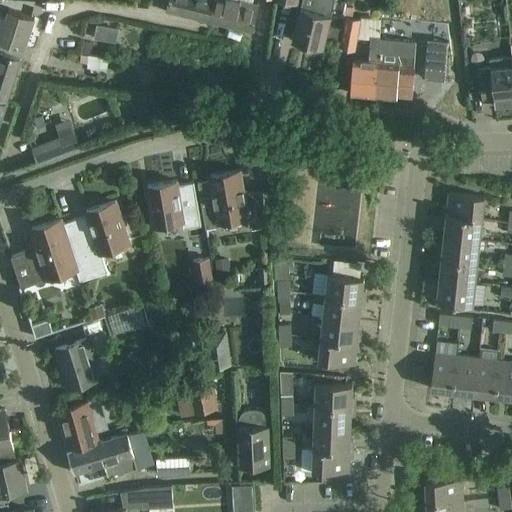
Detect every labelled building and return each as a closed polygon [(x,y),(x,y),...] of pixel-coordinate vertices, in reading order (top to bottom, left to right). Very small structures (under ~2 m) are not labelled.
[(169,0),(167,10),(209,20),(213,0),(169,0)] [(213,0),(209,20),(251,30),(253,21),(255,22),(255,20),(254,20),(257,5),(245,2),(245,0),(213,0)] [(341,41),(343,28),(346,16),(339,15),(336,26),(329,25),(334,0),(302,0),(292,41),(323,48),(326,37),(341,41)] [(0,38),(4,39),(3,40),(24,47),(34,17),(8,9),(7,14),(0,11),(0,38)] [(355,60),(352,94),(374,96),(378,62),(379,50),(380,37),(380,32),(381,18),(362,17),(362,19),(346,16),(343,28),(341,41),(340,45),(357,49),(359,38),(371,39),(369,61),(355,60)] [(110,46),(112,34),(98,33),(96,44),(110,46)] [(101,47),(101,60),(121,61),(122,48),(101,47)] [(0,98),(6,101),(20,59),(1,53),(0,55),(0,98)] [(378,60),(374,96),(397,98),(397,95),(413,97),(415,67),(414,67),(415,55),(400,54),(399,62),(378,61),(378,60)] [(511,56),(491,59),(492,67),(479,68),(482,92),(494,91),(495,104),(511,102),(511,56)] [(33,148),(38,161),(65,150),(60,138),(33,148)] [(265,226),(263,191),(244,195),(240,170),(210,175),(211,180),(197,182),(206,228),(220,226),(219,222),(247,217),(249,229),(265,226)] [(147,186),(150,205),(153,225),(182,220),(184,228),(201,225),(194,182),(177,184),(177,181),(147,186)] [(449,192),(447,214),(483,218),(485,196),(449,192)] [(115,200),(87,210),(86,210),(88,215),(62,223),(61,219),(60,219),(80,280),(107,271),(101,252),(129,242),(115,200)] [(447,214),(444,236),(480,239),(483,218),(447,214)] [(80,280),(60,219),(31,228),(38,247),(11,256),(21,287),(76,269),(80,280)] [(444,236),(442,257),(478,261),(480,239),(444,236)] [(210,257),(192,260),(196,281),(213,278),(210,257)] [(442,257),(440,278),(476,282),(478,261),(442,257)] [(289,260),(273,261),(274,280),(277,280),(277,291),(289,291),(289,260)] [(511,264),(504,264),(503,274),(511,275),(511,264)] [(328,273),(326,296),(364,300),(365,291),(362,291),(364,277),(328,273)] [(476,282),(440,278),(437,301),(473,305),(476,282)] [(501,297),(511,297),(511,286),(502,285),(501,297)] [(289,291),(277,291),(278,302),(289,301),(289,291)] [(364,300),(326,296),(324,317),(359,320),(361,308),(363,308),(364,300)] [(142,303),(104,315),(110,334),(148,323),(142,303)] [(449,324),(460,326),(462,315),(451,313),(449,324)] [(462,315),(460,326),(471,327),(472,316),(462,315)] [(359,320),(324,317),(321,339),(360,343),(361,334),(358,334),(359,320)] [(31,325),(35,337),(53,332),(49,319),(31,325)] [(493,329),(505,331),(506,320),(494,319),(493,329)] [(278,324),(279,335),(290,334),(290,323),(278,324)] [(290,334),(279,335),(279,345),(291,345),(290,334)] [(86,338),(74,342),(55,348),(67,388),(98,378),(86,338)] [(360,343),(321,339),(319,360),(355,364),(356,351),(359,351),(360,343)] [(233,364),(232,347),(211,349),(213,366),(233,364)] [(457,355),(435,352),(431,388),(445,390),(445,392),(453,393),(457,355)] [(479,357),(457,355),(453,393),(462,394),(462,391),(475,393),(479,357)] [(501,360),(479,357),(475,393),(489,394),(488,397),(497,398),(501,360)] [(511,360),(501,360),(497,398),(505,399),(506,396),(511,397),(511,360)] [(214,377),(190,381),(195,411),(219,406),(214,377)] [(316,382),(316,404),(355,406),(355,398),(352,398),(352,384),(316,382)] [(280,393),(280,403),(292,403),(292,392),(280,393)] [(57,410),(66,441),(78,438),(80,447),(101,440),(98,431),(109,427),(100,397),(85,402),(57,410)] [(292,403),(280,403),(281,414),(293,414),(292,403)] [(355,406),(316,404),(315,427),(351,428),(351,415),(355,415),(355,406)] [(239,418),(238,425),(239,465),(271,464),(271,424),(269,419),(266,413),(262,409),(256,408),(250,408),(246,410),(242,413),(239,418)] [(0,457),(14,454),(7,418),(0,419),(0,457)] [(149,428),(152,444),(168,441),(165,425),(149,428)] [(351,428),(315,427),(314,448),(353,450),(354,442),(350,442),(351,428)] [(78,438),(66,441),(68,449),(67,450),(75,473),(105,464),(108,474),(127,468),(138,465),(134,453),(144,450),(139,433),(127,436),(125,428),(119,430),(120,435),(101,440),(80,447),(78,438)] [(282,436),(282,446),(294,446),(294,435),(282,436)] [(294,446),(282,446),(282,457),(294,456),(294,446)] [(353,450),(314,448),(313,470),(349,471),(349,458),(353,458),(353,450)] [(0,499),(7,499),(5,493),(26,489),(20,457),(0,462),(0,461),(0,499)] [(158,459),(158,473),(190,472),(189,458),(158,459)] [(194,477),(194,494),(245,494),(245,477),(194,477)] [(424,493),(424,502),(463,500),(462,478),(426,481),(427,493),(424,493)] [(124,507),(108,511),(150,511),(150,507),(174,505),(172,484),(145,486),(121,491),(124,507)] [(497,487),(499,498),(510,497),(508,486),(497,487)] [(510,497),(499,498),(500,509),(511,507),(510,497)] [(425,511),(428,511),(427,511),(463,511),(463,500),(424,502),(425,511)] [(0,511),(34,511),(34,510),(23,511),(23,509),(11,511),(8,511),(6,511),(4,503),(0,503),(0,511)]
